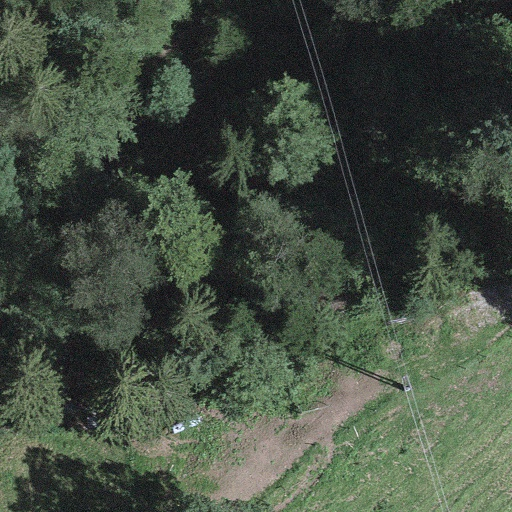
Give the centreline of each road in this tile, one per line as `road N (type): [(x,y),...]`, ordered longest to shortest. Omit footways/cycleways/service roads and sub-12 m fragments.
road 1 (track): [(220,0),(152,56),(112,107),(110,133),(130,178),(155,194),(225,207),(511,195)]
road 2 (track): [(207,511),(328,411),(511,301)]
